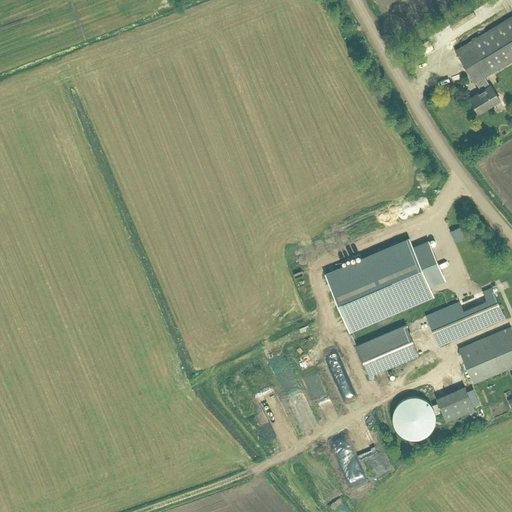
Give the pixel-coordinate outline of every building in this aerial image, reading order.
[(511,15),(455,50),(474,83),(475,82),(481,91),(469,98),(478,113),(500,100),(491,85),(490,85),(484,77),(511,59),(511,15)] [(381,233),(352,240),(355,250),(384,243),(381,233)] [(326,274),(350,330),(433,295),(429,287),(445,280),(428,241),(413,248),(409,239),(326,274)] [(504,318),(491,287),(425,315),(438,346),(504,318)] [(302,293),(309,303),(315,299),(308,289),(302,293)] [(418,354),(405,324),(356,345),(369,375),(418,354)] [(511,329),(510,326),(458,348),(473,383),(511,366),(511,374),(511,375),(511,329)] [(474,410),(464,386),(435,398),(445,422),(474,410)] [(435,419),(435,417),(435,415),(435,414),(435,412),(434,410),(433,408),(432,407),(431,405),(430,403),(429,402),(428,401),(426,400),(425,399),(423,398),(421,397),(419,397),(418,396),(416,396),(414,396),(412,396),(410,396),(408,397),(406,397),(405,398),(403,399),(401,400),(400,401),(399,402),(397,403),(396,405),(395,407),(394,408),(394,410),(393,412),(393,414),(392,415),(392,417),(392,419),(393,421),(393,423),(394,425),(394,426),(395,428),(396,430),(397,431),(399,433),(400,434),(401,435),(403,436),(405,437),(406,438),(408,438),(410,438),(412,439),(414,439),(416,439),(418,438),(419,438),(421,438),(423,437),(425,436),(426,435),(428,434),(429,433),(430,431),(431,430),(432,428),(433,426),(434,425),(435,423),(435,421),(435,419)] [(369,424),(350,430),(352,437),(371,430),(369,424)] [(360,452),(369,475),(372,473),(376,482),(390,477),(387,469),(382,471),(373,447),(360,452)] [(323,459),(327,468),(332,466),(327,457),(323,459)]
